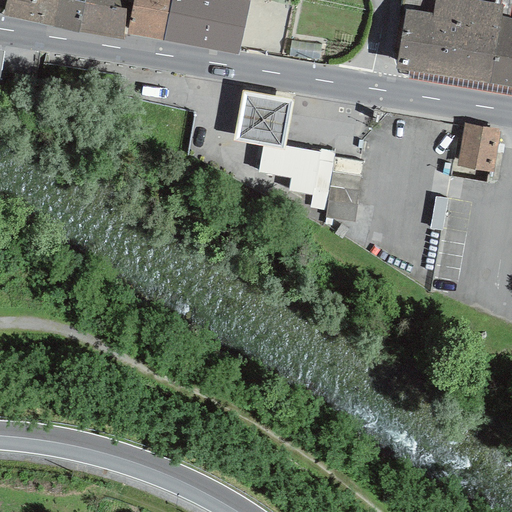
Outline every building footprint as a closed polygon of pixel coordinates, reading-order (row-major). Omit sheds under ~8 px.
[(6,0),(5,6),(2,15),(52,27),(56,0),(6,0)] [(56,0),(52,27),(78,33),(83,2),(83,0),(56,0)] [(83,0),(83,2),(126,8),(126,0),(83,0)] [(132,0),(127,34),(162,41),(171,0),(132,0)] [(171,0),(162,41),(237,55),(249,1),(244,0),(171,0)] [(434,0),(432,14),(405,9),(395,69),(409,71),(511,87),(511,18),(501,16),(503,5),(473,0),(434,0)] [(123,40),(126,8),(83,2),(78,33),(123,40)] [(319,60),(321,45),(290,40),(288,56),(319,60)] [(511,87),(409,71),(407,79),(511,96),(511,87)] [(285,145),(294,101),(242,91),(232,142),(262,147),(284,150),(285,145)] [(463,123),(457,166),(493,172),(499,130),(463,123)] [(309,207),(325,211),(334,157),(335,152),(320,149),(320,153),(285,145),(284,150),(262,147),(258,172),(290,179),(288,191),(311,196),(309,207)] [(325,211),(325,218),(354,222),(362,162),(334,157),(325,211)] [(444,228),(436,268),(458,273),(472,208),(447,203),(449,197),(438,195),(431,226),(444,228)]
